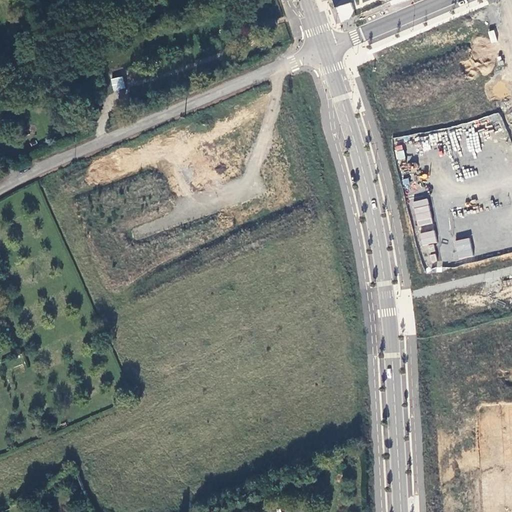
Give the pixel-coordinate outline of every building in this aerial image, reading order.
[(333,0),(336,8),(351,3),(350,0),(333,0)] [(79,55),(67,60),(69,66),(81,62),(79,55)] [(396,159),(404,160),(405,148),(396,147),(396,159)] [(427,199),(413,202),(419,232),(434,229),(427,199)] [(419,232),(421,245),(436,243),(435,230),(419,232)] [(457,259),(473,256),(469,238),(454,241),(457,259)] [(428,266),(438,264),(435,253),(426,255),(428,266)] [(429,336),(422,337),(428,467),(476,465),(470,338),(486,337),(483,322),(429,331),(429,336)] [(474,511),(474,492),(429,494),(429,511),(474,511)]
